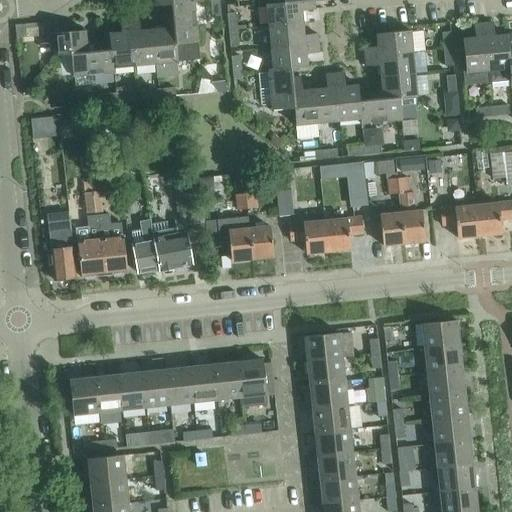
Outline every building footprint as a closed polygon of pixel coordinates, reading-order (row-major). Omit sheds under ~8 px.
[(211,17),(220,16),(218,0),(209,0),(211,17)] [(176,44),(178,61),(199,59),(194,3),(194,2),(190,2),(190,3),(171,5),(171,6),(172,15),(173,16),(175,45),(176,44)] [(267,4),(269,27),(301,24),(300,12),(314,10),(313,2),(284,4),(283,3),(267,4)] [(226,13),(227,30),(237,29),(235,12),(226,13)] [(153,31),(156,63),(176,61),(178,61),(176,44),(175,45),(173,16),(172,15),(163,16),(165,30),(153,31)] [(130,19),(134,65),(154,63),(156,63),(153,31),(141,32),(139,18),(130,19)] [(111,49),(112,72),(114,72),(114,67),(134,65),(130,19),(120,20),(121,33),(108,35),(110,49),(111,49)] [(482,23),(487,83),(508,81),(507,68),(509,68),(505,35),(493,36),(492,22),(482,23)] [(487,83),(482,23),(473,24),(474,38),(461,39),(464,72),(462,72),(463,86),(487,83)] [(301,24),(269,27),(271,48),(316,44),(315,33),(302,35),(301,24)] [(25,38),(42,36),(41,27),(24,29),(25,38)] [(238,46),(237,29),(227,30),(229,47),(238,46)] [(100,51),(100,46),(99,42),(86,43),(85,31),(50,34),(52,56),(70,54),(100,51)] [(365,57),(411,53),(409,31),(376,34),(377,47),(364,48),(365,57)] [(440,33),(442,50),(451,49),(449,32),(440,33)] [(316,44),(271,48),(273,69),(290,68),(305,66),(304,54),(317,53),(316,44)] [(72,76),(112,72),(111,49),(110,49),(100,51),(100,46),(100,51),(70,54),(72,76)] [(452,65),(451,49),(442,50),(444,66),(452,65)] [(411,53),(365,57),(365,67),(378,66),(379,77),(413,74),(411,53)] [(232,73),(241,72),(246,71),(245,67),(248,67),(247,56),(239,56),(230,57),(232,73)] [(176,61),(156,63),(154,63),(156,78),(177,75),(176,61)] [(290,68),(273,69),(269,70),(272,110),(293,108),(291,78),(290,68)] [(259,71),(262,106),(271,105),(268,70),(259,71)] [(241,72),(232,73),(234,90),(242,89),(241,72)] [(337,121),(359,119),(357,101),(356,85),(343,86),(342,73),(332,74),(337,121)] [(313,89),(316,123),(337,121),(332,74),(323,75),(324,88),(313,89)] [(367,91),(368,100),(412,96),(415,96),(413,74),(379,77),(380,90),(367,91)] [(454,75),(445,76),(446,93),(455,92),(454,75)] [(291,78),(293,108),(295,125),(316,123),(313,89),(301,91),(300,77),(291,78)] [(226,80),(209,82),(218,91),(227,90),(226,80)] [(158,89),(159,98),(175,96),(174,88),(158,89)] [(159,98),(158,89),(141,91),(141,100),(159,98)] [(115,93),(116,102),(132,101),(131,92),(115,93)] [(98,95),(99,104),(116,102),(115,93),(98,95)] [(359,119),(359,124),(414,119),(412,96),(368,100),(357,101),(359,119)] [(490,107),(490,115),(508,114),(507,105),(490,107)] [(490,115),(490,107),(474,108),(475,117),(490,115)] [(157,108),(135,112),(139,135),(161,131),(157,108)] [(109,112),(83,115),(84,131),(111,128),(109,112)] [(69,115),(57,116),(59,127),(65,126),(69,121),(69,115)] [(458,119),(446,120),(446,127),(451,131),(459,131),(458,119)] [(418,139),(402,140),(403,151),(419,149),(418,139)] [(362,146),(363,155),(380,153),(379,144),(362,146)] [(363,155),(362,146),(346,148),(347,157),(363,155)] [(319,150),(320,159),(336,158),(336,149),(319,150)] [(320,159),(319,150),(302,152),(303,161),(320,159)] [(489,154),(491,179),(505,178),(505,184),(511,183),(511,152),(503,153),(501,152),(489,154)] [(410,159),(399,160),(400,172),(412,171),(410,159)] [(440,160),(428,162),(429,173),(441,171),(440,160)] [(393,161),(373,163),(374,175),(394,173),(393,161)] [(347,166),(350,191),(348,191),(350,204),(367,202),(364,189),(361,164),(347,166)] [(398,194),(400,214),(403,244),(424,242),(421,211),(414,212),(412,192),(407,193),(406,177),(396,178),(398,194)] [(398,194),(396,178),(386,179),(388,195),(398,194)] [(151,227),(158,269),(160,270),(164,274),(170,273),(172,267),(191,264),(184,231),(200,228),(196,208),(194,209),(190,189),(173,192),(177,213),(176,213),(177,218),(174,219),(176,231),(169,233),(167,224),(151,227)] [(290,190),(275,191),(277,216),(293,215),(290,190)] [(234,195),(236,210),(257,208),(255,192),(234,195)] [(92,194),(94,211),(102,210),(100,193),(92,194)] [(94,211),(92,194),(84,194),(86,211),(94,211)] [(511,202),(476,206),(479,236),(501,234),(499,219),(511,217),(511,202)] [(479,236),(476,206),(439,210),(441,225),(455,224),(456,238),(479,236)] [(68,210),(46,213),(53,280),(74,278),(71,247),(68,210)] [(101,239),(105,274),(126,272),(123,236),(122,236),(120,223),(109,224),(108,214),(97,215),(100,238),(101,239)] [(403,244),(400,214),(379,216),(382,246),(403,244)] [(80,276),(105,274),(101,239),(100,238),(97,215),(86,216),(87,227),(74,228),(75,240),(76,240),(80,276)] [(247,217),(216,220),(217,232),(219,248),(229,247),(230,262),(251,259),(248,229),(247,217)] [(324,221),(327,252),(349,249),(348,235),(362,233),(360,218),(324,221)] [(136,273),(158,269),(151,227),(149,219),(139,221),(141,232),(131,234),(132,243),(131,243),(136,273)] [(216,220),(204,221),(205,233),(217,232),(216,220)] [(327,252),(324,221),(287,225),(289,241),(303,240),(305,254),(327,252)] [(248,229),(251,259),(272,257),(269,227),(248,229)] [(423,348),(458,344),(456,319),(421,323),(423,348)] [(392,326),(383,327),(384,342),(393,341),(392,326)] [(306,361),(341,357),(338,332),(303,336),(306,361)] [(370,354),(379,353),(377,338),(368,339),(370,354)] [(426,372),(461,368),(458,344),(423,348),(426,372)] [(379,353),(370,354),(372,369),(381,368),(379,353)] [(309,385),(344,381),(341,357),(306,361),(309,385)] [(261,359),(237,361),(240,396),(241,406),(266,403),(265,393),(262,363),(261,359)] [(213,364),(216,399),(240,396),(237,361),(213,364)] [(388,376),(397,375),(395,361),(386,362),(388,376)] [(189,366),(193,401),(216,399),(213,364),(189,366)] [(165,369),(169,404),(193,401),(189,366),(165,369)] [(461,368),(426,372),(429,396),(463,392),(461,368)] [(142,371),(145,406),(169,404),(165,369),(142,371)] [(145,406),(142,371),(118,374),(122,409),(145,406)] [(94,376),(98,411),(122,409),(118,374),(94,376)] [(397,375),(388,376),(389,391),(398,390),(397,375)] [(94,376),(69,379),(74,425),(99,422),(98,411),(94,376)] [(344,381),(309,385),(311,409),(346,405),(344,381)] [(375,402),(384,401),(383,386),(374,387),(375,402)] [(463,392),(429,396),(431,420),(466,416),(463,392)] [(384,401),(375,402),(377,416),(386,415),(384,401)] [(346,405),(311,409),(314,432),(349,429),(346,405)] [(393,424),(402,423),(400,408),(391,409),(393,424)] [(466,416),(431,420),(434,444),(468,440),(466,416)] [(230,435),(244,434),(243,425),(242,418),(234,419),(235,426),(229,426),(230,435)] [(243,425),(244,434),(259,432),(258,423),(243,425)] [(402,423),(393,424),(395,439),(404,438),(402,423)] [(150,444),(149,435),(148,435),(147,428),(139,429),(140,436),(134,436),(135,445),(150,444)] [(196,430),(197,439),(211,437),(211,428),(196,430)] [(349,429),(314,432),(316,456),(351,453),(349,429)] [(197,439),(196,430),(181,431),(182,440),(197,439)] [(149,435),(150,444),(164,442),(163,433),(149,435)] [(379,435),(380,450),(389,449),(388,434),(387,434),(379,435)] [(101,440),(102,449),(117,447),(116,438),(101,440)] [(102,449),(101,440),(87,441),(88,450),(102,449)] [(468,440),(434,444),(436,468),(471,464),(468,440)] [(389,449),(380,450),(382,464),(391,463),(389,449)] [(319,480),(354,476),(351,453),(316,456),(319,480)] [(87,458),(89,483),(124,479),(121,454),(87,458)] [(196,466),(204,465),(203,454),(194,455),(196,466)] [(397,457),(398,472),(407,471),(406,456),(397,457)] [(154,475),(163,474),(161,460),(152,461),(154,475)] [(471,464),(436,468),(439,492),(474,488),(471,464)] [(398,472),(400,486),(409,485),(407,471),(398,472)] [(163,474),(154,475),(155,490),(164,489),(163,474)] [(354,476),(319,480),(322,504),(357,500),(354,476)] [(89,483),(92,506),(126,503),(124,479),(89,483)] [(384,483),(385,497),(394,496),(393,482),(392,482),(384,483)] [(474,488),(439,492),(441,511),(473,511),(476,511),(474,488)] [(394,496),(385,497),(387,511),(396,511),(394,496)] [(357,511),(357,500),(322,504),(322,511),(357,511)] [(92,506),(92,511),(127,511),(126,503),(92,506)]
